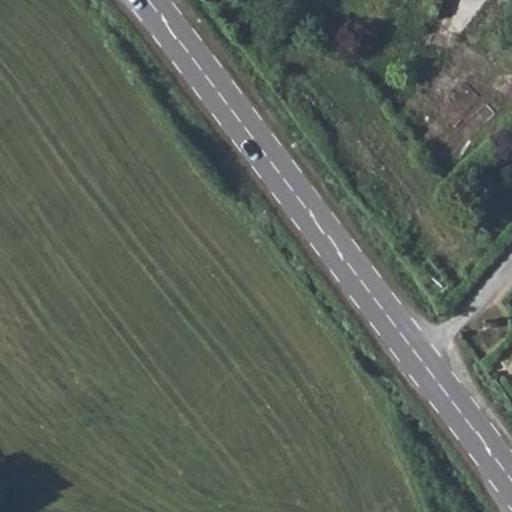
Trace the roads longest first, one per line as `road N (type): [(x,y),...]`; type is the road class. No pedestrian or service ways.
road 1 (tertiary): [(148,0),(419,355)]
road 2 (tertiary): [(419,355),(511,478)]
road 3 (unclassified): [(511,266),(419,355)]
